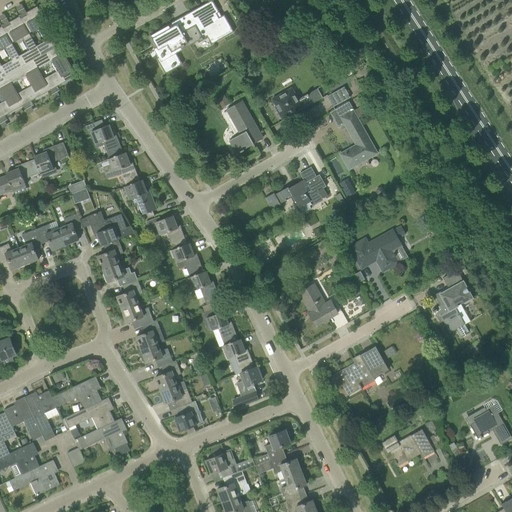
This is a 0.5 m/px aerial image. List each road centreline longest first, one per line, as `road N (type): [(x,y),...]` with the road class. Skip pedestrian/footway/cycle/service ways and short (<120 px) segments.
road 1 (primary): [(511,173),(400,0)]
road 2 (residential): [(286,373),(195,205)]
road 3 (residential): [(195,205),(316,134),(329,118)]
road 4 (residential): [(106,341),(78,265),(11,294)]
road 5 (residential): [(195,205),(111,86)]
road 6 (residential): [(286,373),(402,305)]
road 7 (residential): [(0,149),(111,86)]
road 8 (residential): [(181,447),(299,400)]
road 9 (residential): [(167,452),(106,341)]
road 10 (residential): [(353,511),(299,400)]
